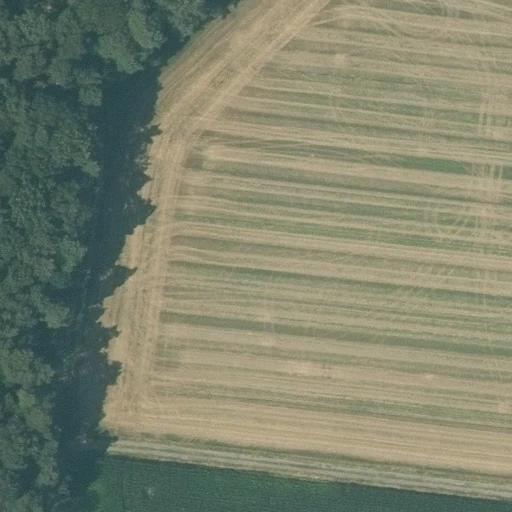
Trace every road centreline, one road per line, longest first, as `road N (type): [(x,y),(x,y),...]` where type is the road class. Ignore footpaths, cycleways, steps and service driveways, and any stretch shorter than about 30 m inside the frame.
road 1 (unclassified): [(49,511),(76,0)]
road 2 (track): [(51,441),(511,492)]
